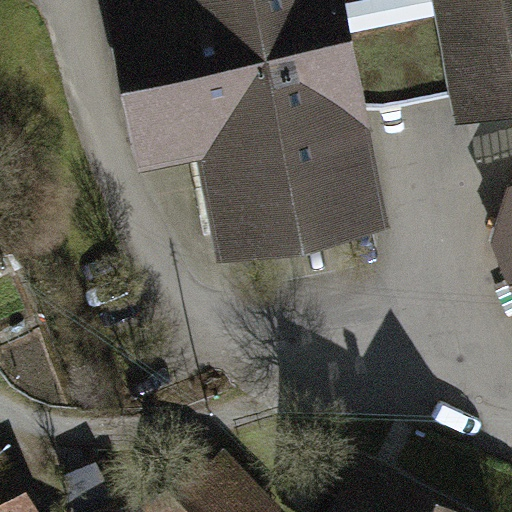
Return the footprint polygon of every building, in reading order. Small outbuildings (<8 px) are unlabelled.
[(205,138),(225,241),(380,210),(338,0),(116,0),(146,150),(205,138)] [(511,0),(442,0),(464,109),(511,99),(511,0)] [(511,185),(496,232),(511,268),(511,185)] [(125,511),(120,504),(96,460),(67,473),(73,511),(125,511)] [(0,469),(0,511),(36,511),(37,511),(10,464),(0,469)] [(149,499),(161,511),(269,511),(224,464),(204,483),(186,464),(149,499)] [(461,511),(368,464),(342,511),(461,511)]
